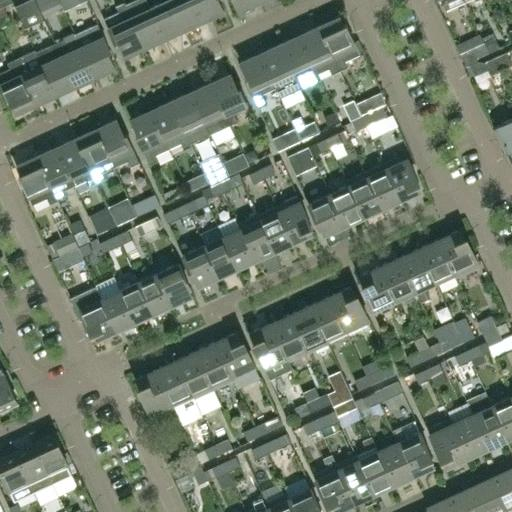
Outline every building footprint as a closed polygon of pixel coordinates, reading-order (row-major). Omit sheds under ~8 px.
[(58,0),(46,0),(52,11),(62,6),(58,0)] [(164,37),(150,7),(146,0),(133,0),(125,4),(124,1),(123,2),(144,46),(164,37)] [(183,28),(170,0),(160,0),(162,2),(150,7),(164,37),(183,28)] [(203,19),(194,0),(170,0),(183,28),(203,19)] [(223,10),(218,0),(194,0),(203,19),(223,10)] [(258,0),(257,0),(233,0),(240,14),(254,8),(252,3),(258,0)] [(464,1),(463,0),(440,0),(445,10),(464,1)] [(144,46),(123,2),(116,5),(118,11),(104,18),(114,41),(116,40),(124,56),(144,46)] [(359,54),(345,23),(343,25),(339,16),(319,25),(339,70),(347,66),(344,60),(359,54)] [(109,49),(97,23),(74,33),(80,46),(94,76),(114,66),(107,50),(109,49)] [(339,70),(319,25),(299,34),(317,73),(329,68),(331,74),(339,70)] [(317,73),(299,34),(280,43),(300,88),(320,79),(317,73)] [(499,47),(494,37),(483,42),(488,52),(499,47)] [(94,76),(80,46),(68,51),(63,39),(55,42),(74,85),(94,76)] [(74,85),(55,42),(47,46),(35,51),(35,49),(34,49),(41,64),(55,94),(74,85)] [(488,52),(483,42),(459,53),(466,66),(476,61),(477,57),(482,55),(488,52)] [(300,88),(280,43),(260,52),(280,97),(300,88)] [(55,94),(41,64),(34,49),(14,58),(35,103),(55,94)] [(280,97),(260,52),(240,62),(247,78),(245,79),(258,107),(266,103),(262,93),(275,87),(280,97)] [(511,65),(506,52),(495,57),(501,70),(511,65)] [(501,70),(495,57),(484,62),(490,75),(501,70)] [(35,103),(14,58),(7,62),(9,68),(0,72),(0,86),(9,105),(11,104),(15,112),(35,103)] [(246,102),(240,88),(237,89),(230,73),(210,82),(229,124),(237,121),(231,108),(246,102)] [(229,124),(210,82),(190,91),(204,121),(210,133),(229,124)] [(204,121),(190,91),(170,100),(190,142),(198,139),(192,126),(204,121)] [(387,105),(381,93),(369,98),(374,110),(383,107),(387,105)] [(190,142),(170,100),(151,109),(169,148),(165,139),(176,134),(182,146),(190,142)] [(353,100),(343,104),(351,121),(361,117),(355,104),(353,100)] [(387,115),(383,107),(374,110),(373,111),(362,116),(366,125),(387,115)] [(169,148),(151,109),(131,119),(138,135),(136,136),(149,164),(157,160),(155,154),(169,148)] [(334,111),(323,117),(328,126),(339,121),(334,111)] [(366,125),(362,116),(361,117),(351,121),(355,130),(366,125)] [(303,117),(293,122),(301,139),(311,134),(303,117)] [(511,117),(493,126),(495,130),(511,165),(511,164),(511,117)] [(139,162),(126,133),(123,134),(116,119),(96,128),(114,166),(128,160),(130,166),(139,162)] [(114,166),(96,128),(76,137),(97,181),(105,178),(102,172),(114,166)] [(294,129),(278,136),(284,148),(299,141),(294,129)] [(341,142),(337,133),(327,137),(331,146),(341,142)] [(97,181),(76,137),(57,146),(74,185),(86,179),(89,185),(97,181)] [(331,146),(327,137),(317,142),(321,151),(331,146)] [(74,185),(57,146),(37,155),(56,197),(64,194),(62,190),(74,185)] [(312,155),(308,146),(296,151),(300,160),(312,155)] [(250,151),(244,154),(249,165),(259,160),(255,153),(250,151)] [(217,153),(199,162),(204,171),(209,182),(210,185),(229,176),(228,175),(222,162),(217,153)] [(242,153),(222,162),(228,175),(248,165),(242,153)] [(418,181),(405,153),(383,163),(400,199),(419,190),(416,182),(418,181)] [(56,197),(37,155),(17,164),(21,173),(18,174),(32,204),(47,197),(49,203),(57,199),(56,197)] [(400,199),(383,163),(365,171),(381,207),(400,199)] [(263,177),(274,172),(270,164),(259,168),(263,177)] [(263,177),(259,168),(249,173),(253,182),(263,177)] [(204,171),(191,177),(197,188),(209,182),(204,171)] [(381,207),(365,171),(346,180),(363,216),(381,207)] [(242,182),(238,173),(220,181),(224,190),(242,182)] [(363,216),(346,180),(345,180),(347,184),(329,193),(344,225),(363,216)] [(224,190),(220,181),(210,186),(214,195),(224,190)] [(160,204),(155,193),(132,204),(137,215),(160,204)] [(344,225),(329,193),(308,202),(319,227),(321,226),(325,233),(344,225)] [(310,224),(297,196),(276,206),(292,242),(312,233),(308,225),(310,224)] [(128,198),(120,201),(128,219),(136,216),(128,198)] [(199,207),(195,198),(184,203),(188,212),(199,207)] [(188,212),(184,203),(173,208),(177,217),(188,212)] [(292,242),(276,206),(257,214),(274,250),(292,242)] [(103,220),(91,225),(96,235),(116,226),(107,207),(98,211),(103,220)] [(274,250),(257,214),(239,223),(255,259),(274,250)] [(157,216),(147,220),(135,225),(139,234),(161,224),(157,216)] [(255,259),(239,223),(238,223),(240,227),(222,235),(237,267),(255,259)] [(84,229),(73,234),(78,245),(89,240),(84,229)] [(479,266),(465,237),(463,238),(459,229),(439,238),(456,277),(479,266)] [(131,238),(127,230),(117,234),(121,243),(131,238)] [(121,243),(117,234),(106,239),(110,248),(121,243)] [(237,267),(222,235),(203,244),(218,276),(237,267)] [(456,277),(439,238),(419,247),(435,281),(454,273),(455,277),(456,277)] [(92,251),(88,242),(77,247),(81,256),(92,251)] [(218,276),(203,244),(182,254),(193,278),(195,277),(199,285),(218,276)] [(77,247),(66,252),(72,264),(83,259),(81,256),(77,247)] [(435,281),(419,247),(399,256),(415,290),(420,302),(429,298),(424,286),(435,281)] [(415,290),(399,256),(380,265),(395,300),(415,290)] [(189,286),(178,262),(158,271),(173,303),(191,295),(187,287),(189,286)] [(395,300),(380,265),(359,275),(363,283),(361,284),(373,310),(395,300)] [(173,303),(158,271),(139,280),(153,312),(173,303)] [(153,312),(139,280),(119,289),(134,321),(153,312)] [(114,330),(100,298),(93,283),(69,294),(80,316),(83,315),(91,332),(93,331),(96,338),(114,330)] [(368,319),(356,293),(354,294),(350,286),(330,295),(345,329),(368,319)] [(134,321),(119,289),(100,298),(114,330),(134,321)] [(328,342),(326,338),(345,329),(330,295),(310,304),(328,342)] [(328,342),(310,304),(290,313),(308,352),(328,342)] [(308,352),(290,313),(271,322),(288,361),(308,352)] [(497,331),(493,322),(490,315),(477,321),(484,336),(497,331)] [(474,336),(470,327),(465,316),(453,322),(462,342),(474,336)] [(462,342),(453,322),(452,319),(441,324),(446,338),(439,342),(443,350),(462,342)] [(288,361),(271,322),(250,332),(254,340),(252,341),(264,367),(286,357),(288,361)] [(501,339),(497,331),(484,336),(488,345),(501,339)] [(254,365),(242,339),(240,340),(236,332),(216,341),(233,379),(234,379),(232,375),(254,365)] [(511,334),(501,339),(505,349),(511,345),(511,334)] [(233,379),(216,341),(196,350),(214,388),(233,379)] [(423,360),(443,350),(439,342),(419,351),(423,360)] [(482,353),(478,344),(466,350),(470,359),(482,353)] [(214,388),(196,350),(176,359),(194,397),(214,388)] [(470,359),(466,350),(454,355),(458,364),(470,359)] [(423,360),(419,351),(406,357),(410,366),(423,360)] [(194,397),(176,359),(157,368),(174,406),(194,397)] [(442,371),(438,362),(426,368),(430,377),(442,371)] [(0,407),(16,400),(8,381),(12,379),(7,368),(3,370),(0,364),(0,407)] [(174,406),(157,368),(136,377),(140,386),(138,387),(152,417),(174,406)] [(430,377),(426,368),(414,374),(418,382),(430,377)] [(383,378),(379,369),(367,375),(371,384),(383,378)] [(371,384),(367,375),(354,380),(358,389),(371,384)] [(402,390),(398,381),(374,392),(378,401),(402,390)] [(352,397),(347,385),(338,389),(344,401),(352,397)] [(378,401),(374,392),(362,397),(366,406),(378,401)] [(511,435),(511,397),(511,395),(491,404),(507,438),(511,435)] [(323,405),(319,397),(307,402),(311,411),(323,405)] [(358,409),(352,397),(344,401),(349,413),(358,409)] [(307,401),(294,407),(298,417),(311,411),(307,401)] [(507,438),(491,404),(471,413),(487,447),(507,438)] [(339,419),(335,410),(315,419),(319,428),(339,419)] [(487,447),(471,413),(453,422),(451,417),(450,418),(467,456),(487,447)] [(278,416),(268,420),(255,426),(259,435),(282,424),(278,416)] [(467,456),(450,418),(427,428),(441,458),(443,457),(447,466),(467,456)] [(319,428),(315,419),(302,425),(306,434),(319,428)] [(259,435),(255,426),(243,432),(247,440),(259,435)] [(431,456),(419,431),(406,437),(400,426),(393,429),(398,440),(397,441),(412,475),(433,466),(429,457),(431,456)] [(267,452),(290,441),(286,432),(263,443),(267,452)] [(72,461),(67,451),(62,453),(54,433),(34,442),(52,481),(71,472),(67,463),(72,461)] [(393,484),(378,450),(371,436),(362,440),(366,450),(355,455),(373,493),(393,484)] [(231,448),(227,439),(216,444),(220,453),(231,448)] [(412,475),(397,441),(378,450),(393,484),(412,475)] [(52,481),(34,442),(15,451),(33,490),(52,481)] [(267,452),(263,443),(251,448),(255,457),(267,452)] [(220,453),(216,444),(204,450),(208,458),(220,453)] [(33,490),(15,451),(0,458),(0,468),(5,479),(0,481),(5,492),(10,490),(14,499),(33,490)] [(202,467),(196,453),(187,457),(193,471),(202,467)] [(373,493),(355,455),(334,464),(352,503),(373,493)] [(239,465),(235,456),(223,461),(227,470),(239,465)] [(227,470),(223,461),(211,467),(215,475),(227,470)] [(352,503),(334,464),(313,474),(327,504),(329,503),(333,511),(352,503)] [(207,479),(203,470),(202,467),(193,471),(175,479),(181,491),(207,479)] [(490,511),(511,502),(511,468),(471,487),(482,511),(490,511)] [(321,511),(310,487),(289,497),(295,511),(321,511)] [(482,511),(471,487),(428,507),(429,511),(482,511)] [(295,511),(289,497),(288,497),(286,493),(266,502),(270,511),(295,511)] [(270,511),(266,502),(245,511),(270,511)]
